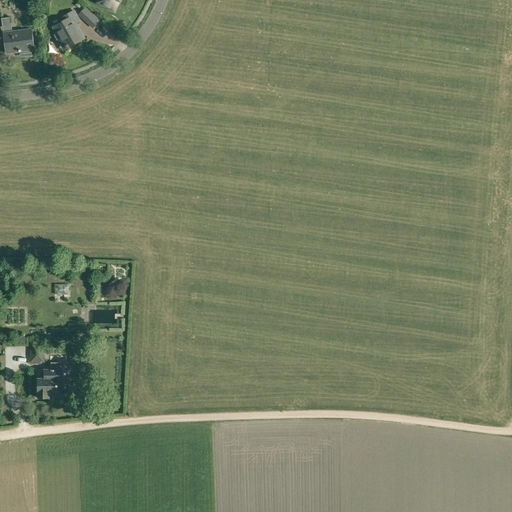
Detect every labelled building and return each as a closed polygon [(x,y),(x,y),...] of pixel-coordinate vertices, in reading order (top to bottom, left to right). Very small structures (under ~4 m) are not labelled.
[(92,0),(114,10),(118,0),(119,0),(92,0)] [(130,17),(135,9),(127,4),(122,12),(130,17)] [(78,16),(83,20),(90,11),(86,7),(78,16)] [(66,49),(67,50),(85,40),(79,30),(77,31),(73,25),(80,21),(74,10),(62,17),(64,21),(53,27),(56,34),(57,34),(66,49)] [(87,24),(92,29),(100,20),(95,16),(87,24)] [(19,53),(20,58),(32,56),(31,51),(34,51),(32,28),(11,31),(10,18),(1,19),(3,32),(5,54),(19,53)] [(31,363),(40,363),(40,362),(42,362),(44,362),(43,344),(39,344),(39,343),(38,343),(38,340),(35,340),(35,338),(31,338),(31,339),(30,340),(30,362),(31,362),(31,363)] [(45,397),(50,397),(50,394),(58,393),(58,392),(64,392),(64,381),(61,381),(62,373),(62,369),(50,369),(43,369),(43,371),(39,371),(39,377),(39,397),(45,397)]
